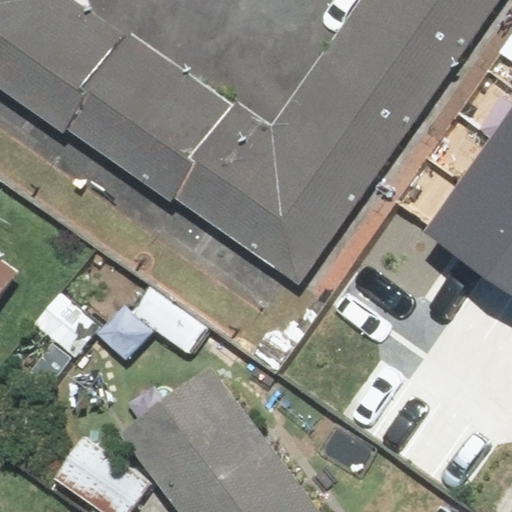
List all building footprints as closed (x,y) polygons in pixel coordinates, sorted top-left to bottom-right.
[(0,0),(0,79),(78,135),(83,128),(311,291),(511,9),(511,0),(368,0),(278,127),(146,33),(140,42),(81,0),(0,0)] [(511,106),(487,142),(511,159),(511,106)] [(511,159),(487,142),(456,185),(511,224),(511,159)] [(511,224),(456,185),(425,229),(511,289),(511,224)] [(0,247),(0,335),(42,277),(0,247)] [(340,511),(232,366),(139,435),(196,511),(340,511)] [(136,511),(156,482),(85,436),(54,483),(97,511),(136,511)]
